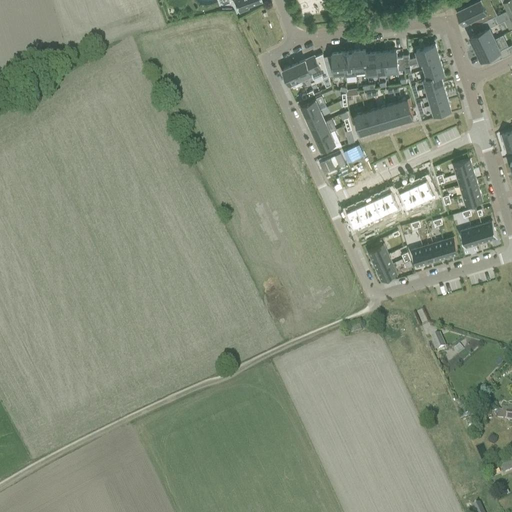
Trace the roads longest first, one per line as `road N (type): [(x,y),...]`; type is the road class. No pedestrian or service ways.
road 1 (residential): [(294,37),(446,24),(468,81)]
road 2 (residential): [(294,37),(269,66),(330,200)]
road 3 (residential): [(330,200),(483,133)]
road 4 (residential): [(511,256),(375,295)]
